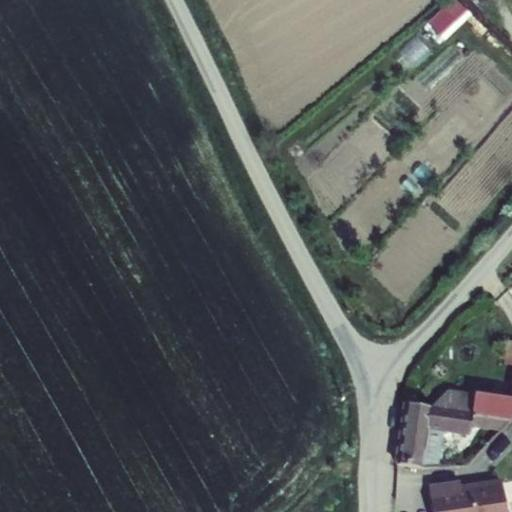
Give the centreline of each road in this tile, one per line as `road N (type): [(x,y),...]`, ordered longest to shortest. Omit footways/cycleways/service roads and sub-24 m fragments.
road 1 (unclassified): [(174,0),(372,389)]
road 2 (unclassified): [(511,232),(372,389)]
road 3 (unclassified): [(372,511),(372,389)]
